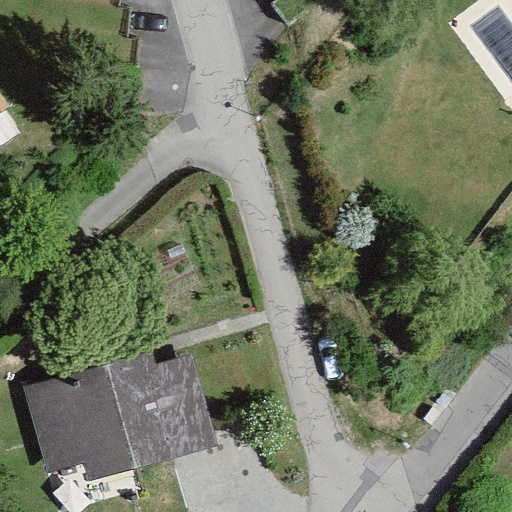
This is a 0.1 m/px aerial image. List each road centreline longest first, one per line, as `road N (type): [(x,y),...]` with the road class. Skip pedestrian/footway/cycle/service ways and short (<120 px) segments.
road 1 (residential): [(196,0),(342,511)]
road 2 (residential): [(375,511),(511,345)]
